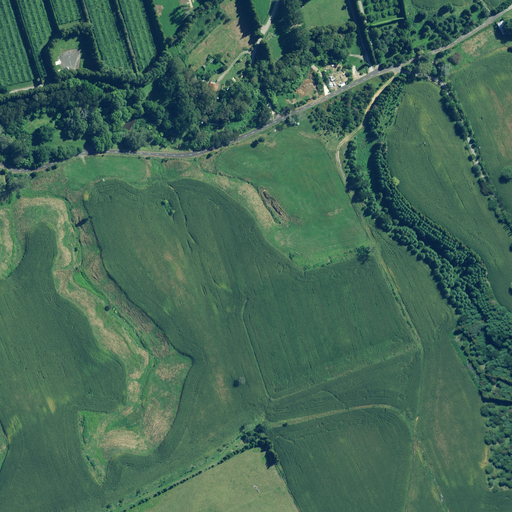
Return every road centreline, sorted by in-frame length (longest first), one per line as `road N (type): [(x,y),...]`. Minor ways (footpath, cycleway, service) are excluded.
road 1 (unclassified): [(0,165),(30,169),(92,149),(197,154),(442,50),(494,17)]
road 2 (track): [(394,67),(445,84),(511,222)]
